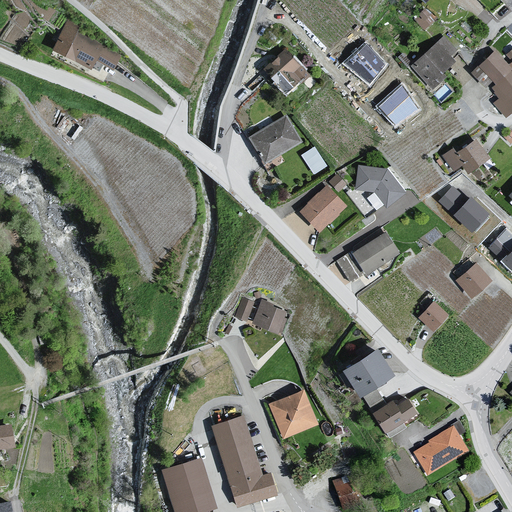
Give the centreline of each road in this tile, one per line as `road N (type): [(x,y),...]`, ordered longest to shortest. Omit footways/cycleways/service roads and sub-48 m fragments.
road 1 (residential): [(480,403),(412,364),(229,181),(172,137)]
road 2 (residential): [(172,137),(0,55)]
road 3 (residential): [(227,340),(300,511)]
road 4 (residential): [(172,137),(182,101),(75,0)]
road 5 (unknown): [(219,173),(226,113),(252,37)]
